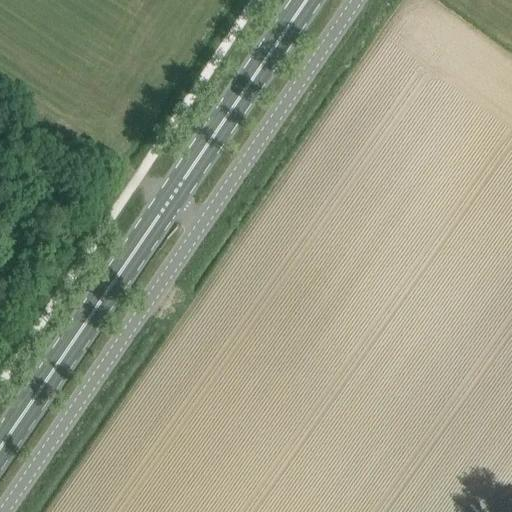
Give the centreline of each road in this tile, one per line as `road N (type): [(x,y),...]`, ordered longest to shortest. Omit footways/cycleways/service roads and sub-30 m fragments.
road 1 (unclassified): [(4,511),(203,223)]
road 2 (primary): [(0,447),(170,200)]
road 3 (unclassified): [(203,223),(357,0)]
road 4 (primary): [(170,200),(307,0)]
